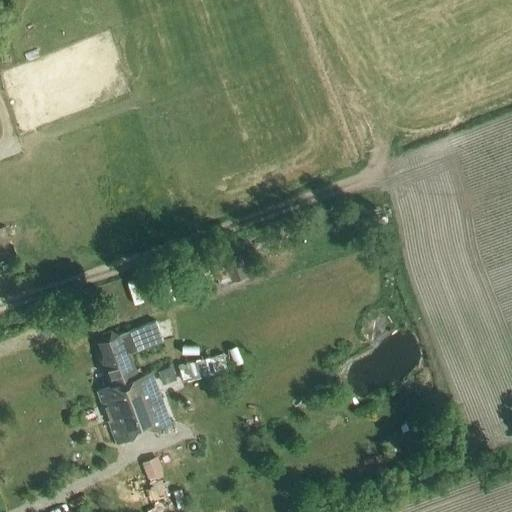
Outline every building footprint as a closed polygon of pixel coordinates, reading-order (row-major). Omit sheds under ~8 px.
[(9,225),(0,227),(0,262),(19,256),(9,225)] [(210,265),(220,289),(249,278),(238,246),(220,253),(223,260),(210,265)] [(97,323),(91,308),(80,312),(85,327),(97,323)] [(99,369),(108,391),(109,393),(137,383),(137,381),(132,370),(136,369),(132,360),(129,361),(128,358),(164,344),(156,324),(114,340),(108,336),(100,338),(95,346),(103,368),(99,369)] [(187,381),(232,365),(227,349),(182,365),(187,381)] [(109,393),(108,391),(96,396),(101,410),(107,408),(112,423),(107,426),(115,449),(169,429),(149,376),(137,381),(137,383),(109,393)] [(384,452),(425,434),(421,424),(380,442),(384,452)] [(144,460),(154,485),(142,490),(150,511),(177,500),(160,454),(144,460)]
